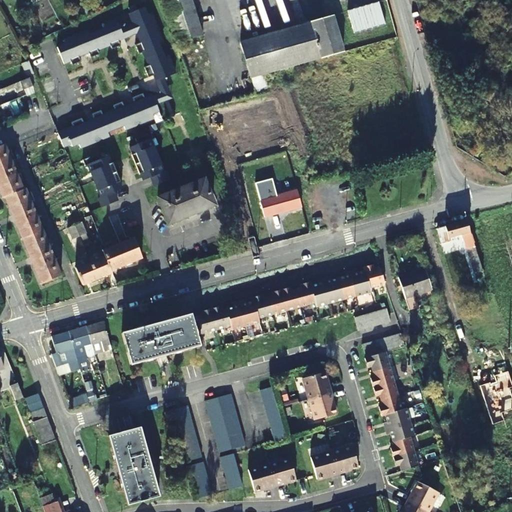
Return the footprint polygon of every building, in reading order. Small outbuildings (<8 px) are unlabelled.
[(164,0),(178,43),(203,35),(191,0),(164,0)] [(353,36),(383,27),(377,5),(347,13),(353,36)] [(140,36),(157,29),(151,13),(147,14),(144,7),(129,13),(132,22),(125,25),(129,34),(136,31),(139,32),(140,36)] [(254,98),(268,94),(263,75),(343,53),(333,17),(240,45),(254,98)] [(106,28),(98,31),(104,48),(110,45),(112,49),(121,46),(119,40),(120,37),(123,36),(120,27),(116,19),(104,23),(106,28)] [(125,25),(120,27),(123,36),(129,34),(125,25)] [(146,59),(162,52),(159,44),(163,42),(157,29),(140,36),(142,40),(140,43),(135,45),(139,54),(143,52),(146,59)] [(88,30),(76,35),(83,52),(86,51),(88,52),(91,58),(100,54),(98,50),(104,48),(98,31),(90,34),(88,30)] [(64,40),(66,44),(57,47),(64,64),(70,61),(72,65),(81,62),(79,56),(80,53),(83,52),(76,35),(64,40)] [(158,80),(176,73),(169,57),(165,58),(162,52),(146,59),(148,65),(144,67),(148,78),(154,75),(157,77),(158,80)] [(23,76),(32,75),(31,61),(22,62),(23,76)] [(173,99),(164,78),(158,80),(157,77),(154,75),(153,76),(160,93),(153,96),(156,105),(173,99)] [(28,89),(33,87),(30,78),(24,80),(28,89)] [(130,107),(137,125),(154,118),(152,114),(159,111),(156,105),(153,96),(152,95),(144,98),(143,93),(132,98),(134,103),(133,106),(130,107)] [(35,96),(29,98),(35,111),(41,109),(35,96)] [(28,114),(35,111),(29,98),(23,101),(28,114)] [(109,112),(115,129),(123,126),(125,130),(137,125),(130,107),(127,108),(124,107),(122,102),(113,106),(115,110),(109,112)] [(97,141),(109,136),(107,132),(115,129),(109,112),(103,115),(101,110),(92,114),(94,120),(93,123),(90,124),(97,141)] [(79,144),(81,148),(97,141),(90,124),(87,125),(84,124),(82,118),(71,122),(73,127),(58,133),(63,147),(71,144),(72,147),(79,144)] [(153,139),(151,132),(135,139),(138,144),(130,148),(136,164),(157,156),(151,140),(153,139)] [(0,148),(0,173),(15,167),(6,146),(0,148)] [(115,173),(108,156),(100,159),(98,154),(83,160),(85,166),(88,165),(94,182),(115,173)] [(136,164),(143,180),(151,177),(155,186),(170,179),(166,170),(164,171),(157,156),(136,164)] [(25,191),(15,167),(0,173),(0,187),(5,199),(7,198),(25,191)] [(114,192),(122,189),(115,173),(94,182),(101,197),(98,198),(102,207),(117,201),(114,192)] [(184,220),(213,208),(202,185),(157,204),(169,232),(186,224),(184,220)] [(282,197),(272,201),(277,215),(301,207),(293,185),(280,190),(282,197)] [(7,198),(16,219),(36,211),(27,190),(25,191),(7,198)] [(16,219),(24,240),(44,232),(36,211),(16,219)] [(450,235),(464,231),(478,277),(485,275),(474,239),(470,227),(467,219),(445,224),(450,235)] [(75,225),(81,239),(87,236),(81,222),(75,225)] [(74,241),(81,239),(75,225),(68,228),(74,241)] [(24,240),(33,263),(54,254),(44,232),(24,240)] [(139,237),(122,243),(131,264),(147,258),(139,237)] [(131,264),(122,243),(106,249),(115,270),(131,264)] [(62,276),(54,254),(33,263),(42,284),(62,276)] [(113,274),(105,257),(91,263),(98,280),(113,274)] [(366,265),(367,268),(372,285),(387,281),(382,264),(377,265),(376,262),(366,265)] [(98,280),(91,263),(77,269),(84,285),(98,280)] [(360,270),(354,272),(360,294),(373,290),(372,285),(367,268),(360,270)] [(434,289),(427,269),(418,272),(425,292),(434,289)] [(348,273),(341,276),(346,297),(360,294),(354,272),(348,273)] [(406,286),(409,285),(413,296),(425,292),(418,272),(403,277),(406,286)] [(341,276),(333,278),(326,280),(332,301),(346,297),(341,276)] [(314,283),(313,280),(303,282),(304,286),(299,287),(303,305),(318,300),(314,283)] [(321,281),(314,283),(318,300),(319,305),(332,301),(326,280),(321,281)] [(294,288),(293,285),(284,288),(285,291),(289,309),(303,305),(299,287),(294,288)] [(274,290),(275,294),(270,295),(275,313),(289,309),(285,291),(284,288),(274,290)] [(270,295),(265,297),(264,293),(254,296),(256,299),(260,317),(275,313),(270,295)] [(249,301),(242,303),(248,325),(262,321),(260,317),(256,299),(249,301)] [(236,305),(228,307),(233,324),(234,328),(248,325),(242,303),(236,305)] [(223,304),(213,307),(219,328),(233,324),(228,307),(224,308),(223,304)] [(219,328),(213,307),(204,310),(205,313),(199,315),(204,332),(219,328)] [(394,324),(390,311),(383,314),(387,327),(394,324)] [(193,313),(123,332),(132,364),(202,345),(199,334),(194,316),(193,313)] [(387,327),(383,314),(376,316),(381,329),(387,327)] [(199,315),(194,316),(199,334),(204,332),(199,315)] [(381,329),(376,316),(370,318),(374,331),(381,329)] [(374,331),(370,318),(363,320),(367,333),(374,331)] [(367,333),(363,320),(356,322),(361,336),(367,333)] [(94,354),(95,354),(113,349),(104,321),(87,326),(91,343),(94,354)] [(91,343),(87,326),(69,330),(80,368),(81,371),(91,368),(87,356),(84,345),(91,343)] [(80,368),(69,330),(52,335),(56,352),(53,352),(57,365),(68,362),(71,371),(80,368)] [(409,349),(405,336),(398,338),(402,351),(409,349)] [(402,351),(398,338),(391,341),(396,353),(402,351)] [(396,353),(391,341),(385,343),(389,356),(396,353)] [(94,354),(91,343),(84,345),(87,356),(94,354)] [(389,356),(385,343),(378,345),(383,358),(388,356),(389,356)] [(383,358),(378,345),(372,347),(376,360),(383,358)] [(376,360),(372,347),(365,349),(370,362),(376,360)] [(393,371),(388,356),(383,358),(376,360),(370,362),(368,363),(371,372),(375,371),(376,377),(393,371)] [(71,371),(68,362),(57,365),(60,374),(71,371)] [(397,385),(393,371),(376,377),(378,381),(374,382),(377,392),(397,385)] [(311,401),(333,395),(328,375),(306,380),(311,401)] [(25,398),(20,384),(12,387),(17,401),(25,398)] [(402,399),(397,385),(377,392),(379,400),(383,399),(384,405),(402,399)] [(277,395),(276,388),(262,391),(264,398),(277,395)] [(26,397),(31,411),(44,407),(39,393),(26,397)] [(89,401),(86,393),(69,399),(72,407),(89,401)] [(219,397),(221,404),(235,401),(233,394),(219,397)] [(266,405),(279,401),(277,395),(264,398),(266,405)] [(317,421),(339,415),(333,395),(311,401),(317,421)] [(208,408),(221,404),(219,397),(206,401),(208,408)] [(406,413),(402,399),(384,405),(386,409),(382,410),(385,420),(389,419),(406,413)] [(237,408),(235,401),(221,404),(223,411),(237,408)] [(268,411),(281,407),(279,401),(266,405),(268,411)] [(223,411),(221,404),(208,408),(209,414),(223,411)] [(176,409),(178,416),(191,412),(189,406),(176,409)] [(44,407),(31,411),(30,412),(34,421),(48,416),(44,407)] [(269,417),(283,414),(281,407),(268,411),(269,417)] [(238,413),(237,408),(223,411),(224,417),(238,413)] [(175,409),(166,411),(168,421),(177,418),(175,409)] [(224,417),(223,411),(209,414),(211,420),(224,417)] [(193,419),(191,412),(178,416),(179,422),(193,419)] [(414,425),(410,412),(406,413),(389,419),(391,426),(392,432),(414,425)] [(240,420),(238,413),(224,417),(226,423),(240,420)] [(271,424),(285,420),(283,414),(269,417),(271,424)] [(50,424),(48,416),(34,421),(36,428),(50,424)] [(226,423),(224,417),(211,420),(212,427),(226,423)] [(194,424),(193,419),(179,422),(181,428),(194,424)] [(242,426),(240,420),(226,423),(228,430),(242,426)] [(273,430),(286,427),(285,420),(271,424),(273,430)] [(228,430),(226,423),(212,427),(214,433),(228,430)] [(53,432),(50,424),(36,428),(39,436),(53,432)] [(196,431),(194,424),(181,428),(183,435),(196,431)] [(414,440),(418,439),(414,425),(392,432),(394,438),(396,445),(414,440)] [(242,426),(228,430),(229,436),(243,432),(242,426)] [(127,505),(159,496),(141,427),(109,435),(127,505)] [(275,437),(288,433),(286,427),(273,430),(275,437)] [(229,436),(228,430),(214,433),(215,439),(229,436)] [(198,438),(196,431),(183,435),(184,441),(198,438)] [(56,438),(53,432),(39,436),(42,443),(56,438)] [(277,443),(290,439),(288,433),(275,437),(277,443)] [(231,443),(229,436),(215,439),(217,447),(231,443)] [(199,443),(198,438),(184,441),(186,447),(199,443)] [(397,460),(418,454),(414,440),(396,445),(398,450),(394,451),(397,460)] [(201,451),(199,443),(186,447),(188,454),(201,451)] [(233,449),(231,443),(217,447),(219,452),(233,449)] [(359,470),(353,448),(332,454),(339,475),(359,470)] [(203,457),(201,451),(188,454),(189,460),(203,457)] [(234,454),(220,457),(222,464),(236,460),(234,454)] [(339,475),(332,454),(312,459),(318,481),(339,475)] [(422,469),(418,454),(397,460),(399,469),(403,468),(405,474),(422,469)] [(270,464),(276,487),(297,482),(291,459),(270,464)] [(222,464),(224,471),(238,467),(236,460),(222,464)] [(191,466),(192,472),(206,468),(204,462),(191,466)] [(270,464),(249,470),(255,493),(276,487),(270,464)] [(224,471),(226,477),(239,474),(238,467),(224,471)] [(192,472),(194,479),(207,475),(206,468),(192,472)] [(226,477),(227,484),(241,480),(239,474),(226,477)] [(194,479),(196,485),(209,482),(207,475),(194,479)] [(243,487),(241,480),(227,484),(229,491),(243,487)] [(196,485),(197,491),(211,488),(209,482),(196,485)] [(428,511),(432,511),(443,496),(422,483),(411,502),(428,511)] [(213,495),(211,488),(197,491),(199,499),(213,495)] [(62,511),(58,501),(43,506),(45,511),(62,511)] [(405,511),(428,511),(411,502),(405,511)]
